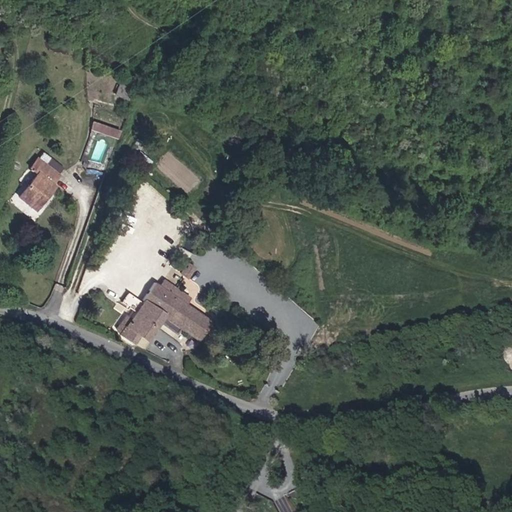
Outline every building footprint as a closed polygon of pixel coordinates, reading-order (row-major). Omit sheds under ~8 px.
[(0,54),(7,56),(9,50),(0,48),(0,54)] [(124,88),(117,84),(112,96),(131,103),(135,92),(124,88)] [(118,139),(109,136),(112,129),(93,123),(89,134),(117,143),(118,139)] [(118,139),(121,132),(112,129),(109,136),(118,139)] [(59,174),(38,157),(29,169),(37,174),(18,198),(32,208),(45,190),(50,194),(56,186),(51,183),(59,174)] [(50,194),(45,190),(32,208),(36,211),(50,194)] [(194,268),(186,263),(179,273),(186,278),(194,268)] [(157,285),(161,288),(166,280),(162,277),(157,285)] [(193,297),(166,280),(161,288),(157,285),(152,282),(139,303),(141,304),(134,314),(130,319),(126,316),(115,331),(136,342),(140,335),(148,340),(161,322),(178,332),(181,328),(199,340),(212,321),(188,305),(193,297)] [(139,303),(126,294),(119,303),(134,314),(141,304),(139,303)]
